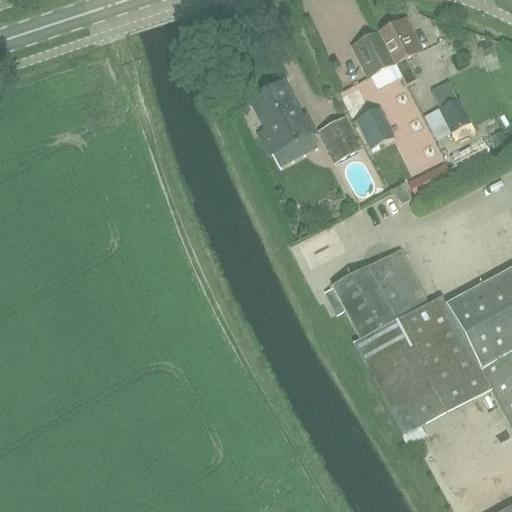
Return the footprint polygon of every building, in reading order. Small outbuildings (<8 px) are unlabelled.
[(395,67),(395,68),(405,89),(416,84),(405,62),(421,54),(405,22),(393,28),(391,24),(381,29),(383,33),(380,35),(395,67)] [(394,68),(395,68),(395,67),(380,35),(378,36),(351,49),(367,81),(370,80),(375,90),(388,83),(383,74),(394,68)] [(268,157),(312,135),(304,119),(300,121),(282,86),(249,103),(265,134),(258,138),(268,157)] [(449,137),(469,128),(458,104),(438,113),(449,137)] [(371,152),(393,140),(379,112),(356,124),(371,152)] [(335,166),(358,153),(342,123),(319,135),(335,166)] [(482,142),(448,159),(457,176),(490,159),(482,142)] [(444,168),(408,187),(417,206),(454,188),(444,168)] [(366,177),(353,185),(365,205),(378,196),(366,177)] [(399,208),(410,203),(403,188),(391,193),(399,208)] [(337,232),(306,249),(312,260),(343,243),(337,232)] [(390,421),(479,373),(511,432),(511,272),(431,316),(398,254),(331,290),(337,302),(334,304),(330,310),(334,318),(340,320),(345,317),(364,351),(355,356),(390,421)]
